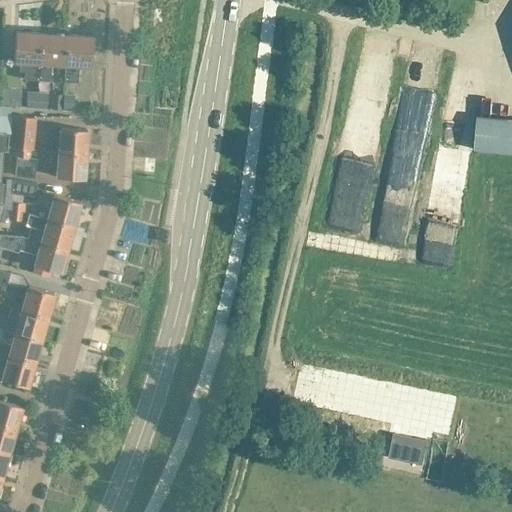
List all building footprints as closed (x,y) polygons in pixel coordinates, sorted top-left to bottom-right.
[(38,74),(41,27),(14,25),(13,55),(19,55),(18,65),(24,65),(23,73),(38,74)] [(41,27),(38,74),(50,74),(50,57),(64,58),(66,28),(41,27)] [(66,28),(64,58),(63,75),(77,76),(78,59),(90,60),(92,30),(66,28)] [(26,85),(25,101),(25,102),(46,103),(47,86),(26,85)] [(62,87),(62,103),(61,104),(73,105),(73,88),(62,87)] [(12,108),(12,109),(9,141),(15,141),(15,142),(30,143),(32,143),(35,110),(12,108)] [(0,110),(0,117),(9,119),(10,111),(0,110)] [(511,153),(511,121),(475,118),(472,150),(511,153)] [(58,145),(84,147),(86,123),(59,121),(58,145)] [(30,143),(15,142),(14,150),(16,151),(14,169),(34,172),(36,152),(29,151),(30,143)] [(84,147),(58,145),(50,145),(49,158),(57,158),(56,170),(83,172),(84,147)] [(4,194),(4,203),(23,206),(24,197),(21,197),(22,188),(34,190),(36,177),(12,173),(8,173),(6,194),(4,194)] [(47,212),(72,219),(79,196),(53,188),(47,212)] [(23,206),(4,203),(2,216),(8,217),(8,213),(22,214),(23,206)] [(72,219),(47,212),(28,206),(24,218),(43,223),(40,234),(66,242),(72,219)] [(336,213),(342,231),(356,227),(350,208),(336,213)] [(0,239),(17,245),(21,229),(0,227),(0,239)] [(22,229),(20,238),(18,243),(36,248),(33,259),(59,266),(66,242),(40,234),(22,229)] [(0,279),(4,281),(8,266),(0,263),(0,279)] [(28,279),(21,302),(46,310),(53,287),(28,279)] [(46,310),(21,302),(14,326),(40,333),(46,310)] [(40,333),(14,326),(8,349),(33,356),(40,333)] [(33,356),(8,349),(1,347),(0,348),(0,357),(5,359),(1,373),(26,380),(33,356)] [(0,394),(0,418),(14,423),(21,400),(0,394)] [(0,443),(7,446),(14,423),(0,418),(0,443)] [(427,445),(392,438),(388,458),(423,465),(427,445)]
